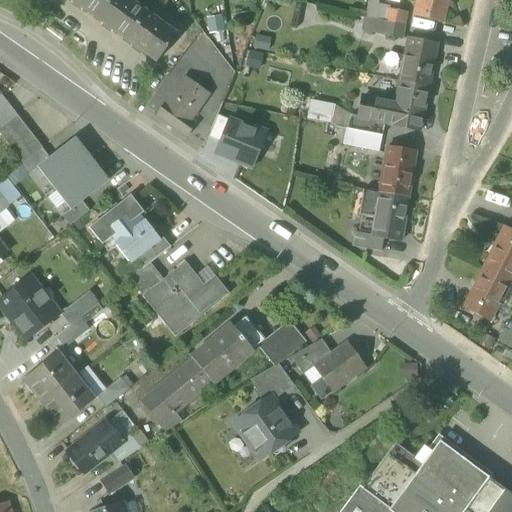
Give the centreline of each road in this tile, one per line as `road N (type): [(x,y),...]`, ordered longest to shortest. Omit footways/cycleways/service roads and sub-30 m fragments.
road 1 (tertiary): [(0,43),(401,322)]
road 2 (residential): [(484,0),(439,235)]
road 3 (residential): [(439,235),(511,106)]
road 4 (tertiary): [(401,322),(511,405)]
